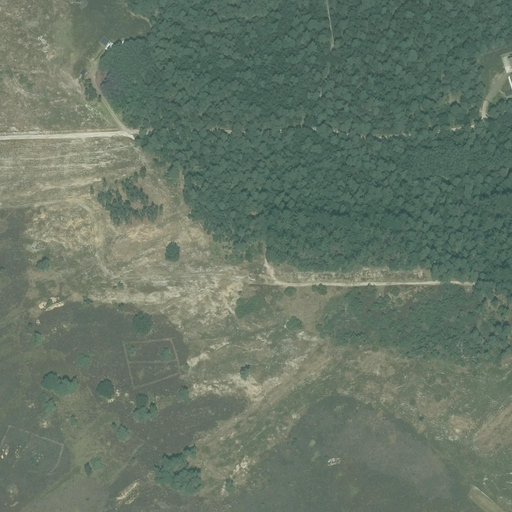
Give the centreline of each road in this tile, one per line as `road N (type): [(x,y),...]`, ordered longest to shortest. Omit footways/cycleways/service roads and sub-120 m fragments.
road 1 (track): [(0,138),(166,132)]
road 2 (track): [(166,132),(317,130)]
road 3 (track): [(317,130),(332,48),(327,0)]
